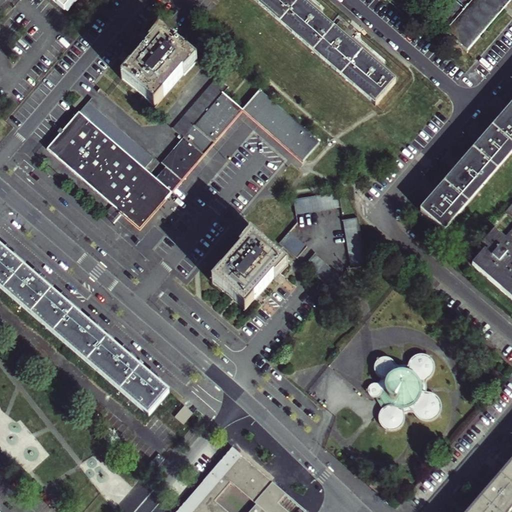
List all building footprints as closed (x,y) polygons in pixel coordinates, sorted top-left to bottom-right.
[(298,0),(252,0),(375,104),(395,81),(298,0)] [(464,0),(455,11),(451,16),(445,23),(449,27),(445,33),(466,51),(510,0),(464,0)] [(154,107),(183,74),(184,76),(197,62),(160,30),(148,45),(150,46),(122,79),(137,91),(154,107)] [(180,138),(224,86),(215,79),(171,130),(180,138)] [(180,138),(183,140),(184,138),(194,127),(223,93),(227,89),(224,86),(180,138)] [(243,110),(302,162),(319,143),(259,91),(243,110)] [(214,144),(243,110),(223,93),(194,127),(214,144)] [(153,159),(89,104),(82,112),(146,167),(153,159)] [(511,151),(511,105),(455,173),(439,191),(438,190),(432,198),(433,199),(421,212),(444,231),(511,151)] [(204,155),(171,193),(176,197),(243,120),(298,167),(302,162),(243,110),(214,144),(194,127),(184,138),(204,155)] [(145,169),(146,167),(82,112),(80,114),(145,169)] [(184,138),(183,140),(162,164),(166,168),(156,179),(145,169),(80,114),(79,113),(63,132),(60,130),(58,133),(60,135),(47,150),(120,213),(138,228),(152,212),(154,214),(165,200),(171,193),(204,155),(184,138)] [(300,214),(342,208),(340,192),(297,199),(300,214)] [(138,228),(120,213),(116,217),(141,239),(170,205),(165,200),(154,214),(152,212),(138,228)] [(511,210),(508,214),(511,217),(511,228),(504,238),(495,230),(482,244),(489,250),(487,252),(485,250),(472,264),(511,298),(511,210)] [(344,220),(352,269),(367,266),(359,218),(344,220)] [(278,244),(295,259),(305,247),(288,232),(278,244)] [(288,266),(251,234),(239,249),(240,250),(212,283),(230,297),(245,311),(274,278),(276,279),(288,266)] [(0,286),(149,416),(169,393),(155,382),(148,375),(127,358),(121,352),(94,329),(86,322),(65,304),(58,297),(38,280),(30,274),(10,256),(2,249),(0,247),(0,286)] [(313,253),(304,265),(305,266),(322,281),(332,270),(313,253)] [(332,270),(322,281),(330,288),(340,277),(332,270)] [(405,417),(404,414),(408,413),(412,413),(413,415),(415,417),(417,419),(420,420),(422,421),(425,422),(429,421),(431,421),(434,419),(436,418),(438,415),(439,413),(440,411),(440,408),(440,405),(440,402),(439,400),(437,398),(435,396),(434,395),(432,394),(430,393),(428,393),(426,392),(426,383),(427,381),(428,379),(430,378),(432,376),(433,374),(434,372),(434,369),(434,366),(434,364),(433,362),(431,360),(429,358),(427,356),(425,356),(423,355),(421,355),(418,355),(416,356),(414,357),(412,359),(410,361),(409,363),(408,366),(397,366),(391,359),(389,358),(386,357),(385,357),(382,358),(380,358),(378,359),(376,361),(375,364),(374,366),(374,369),(374,372),(375,374),(377,375),(378,377),(380,378),(378,383),(372,384),(370,385),(369,387),(368,390),(368,392),(369,394),(370,396),(373,397),(376,399),(382,409),(380,412),(379,415),(379,419),(379,422),(380,425),(383,427),(385,429),(388,430),(391,431),(394,431),(397,430),(400,428),(402,426),(404,424),(405,421),(405,417)] [(186,405),(177,416),(185,424),(195,413),(186,405)] [(284,511),(276,505),(283,498),(271,487),(274,486),(230,449),(176,511),(284,511)] [(511,458),(511,460),(511,461),(495,481),(493,480),(490,484),(486,488),(488,489),(470,509),(469,508),(466,511),(505,511),(511,505),(511,458)] [(485,487),(486,488),(490,484),(493,480),(492,479),(491,475),(487,478),(484,481),(481,486),(485,487)]
